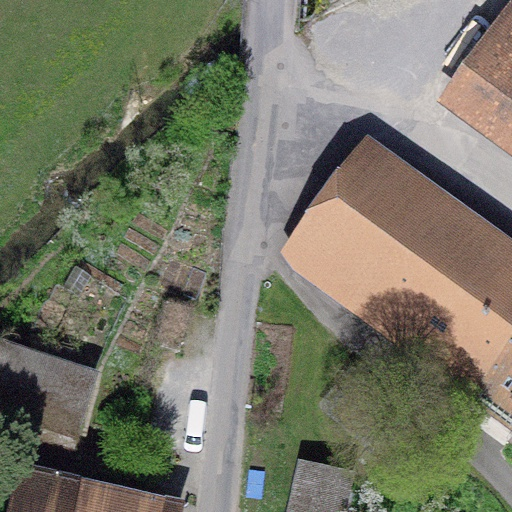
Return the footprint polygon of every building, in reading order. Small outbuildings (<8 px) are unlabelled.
[(511,0),(508,0),(436,101),(511,154),(511,0)] [(511,428),(511,240),(366,134),(276,256),(511,428)] [(96,278),(76,266),(44,318),(63,330),(96,278)] [(99,370),(15,343),(0,390),(0,431),(73,454),(99,370)] [(181,511),(184,497),(81,476),(83,466),(17,453),(4,511),(181,511)] [(300,458),(287,511),(346,511),(356,470),(300,458)] [(243,488),(261,490),(264,461),(245,460),(243,488)]
